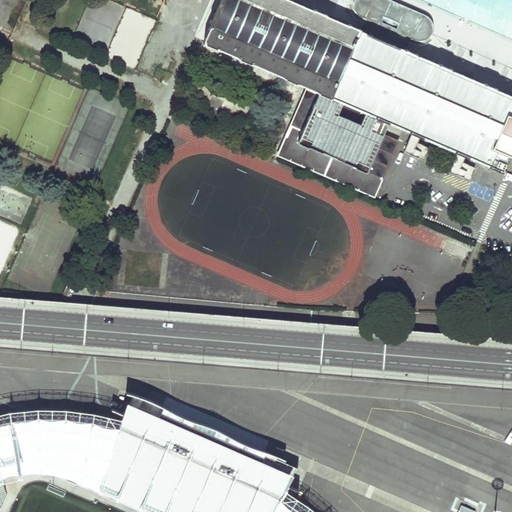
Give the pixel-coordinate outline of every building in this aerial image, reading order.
[(277,154),(373,196),(396,142),(382,136),(387,122),(409,132),(408,133),(410,134),(417,137),(421,138),(421,137),(455,152),(454,152),(457,154),(464,157),(466,158),(467,157),(477,161),(488,166),(488,167),(500,173),(501,171),(504,169),(509,159),(508,158),(509,155),(511,155),(511,153),(511,96),(495,90),(496,89),(483,83),(483,85),(450,71),(451,69),(438,64),(437,65),(416,56),(416,55),(404,49),(403,51),(359,31),(360,29),(347,24),(347,25),(326,16),(326,15),(313,9),(313,10),(297,3),(289,0),(218,0),(209,22),(210,25),(211,26),(210,28),(209,28),(203,40),(204,43),(203,45),(206,46),(216,50),(216,48),(239,58),(238,60),(250,65),(251,63),(284,78),(283,78),(296,84),(297,83),(305,87),(307,88),(318,93),(313,105),(301,100),(277,154)] [(360,29),(359,31),(403,51),(404,49),(409,39),(415,41),(420,41),(429,37),(433,30),(433,25),(431,20),(427,15),(390,0),(354,0),(353,6),(356,13),(364,19),(360,29)] [(135,69),(155,19),(126,8),(106,58),(135,69)] [(0,76),(0,138),(16,144),(29,107),(18,103),(26,81),(21,80),(26,67),(6,60),(0,76)] [(307,88),(301,100),(313,105),(318,93),(307,88)] [(410,134),(402,153),(423,162),(429,148),(416,143),(417,137),(410,134)] [(457,154),(448,172),(468,181),(475,167),(462,162),(464,157),(457,154)] [(300,511),(279,501),(288,485),(296,467),(153,405),(154,403),(133,394),(125,415),(123,414),(117,430),(88,420),(61,416),(26,417),(0,421),(0,511),(300,511)]
